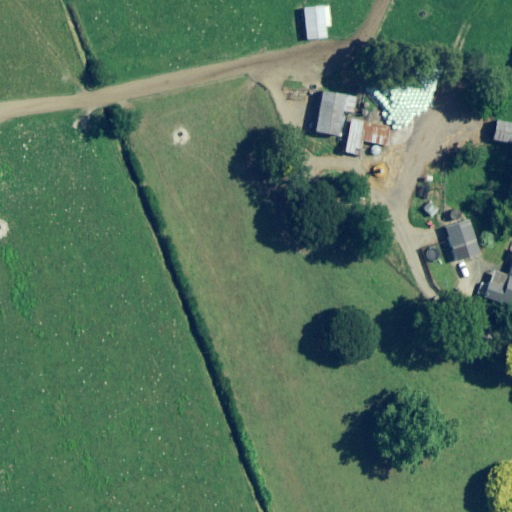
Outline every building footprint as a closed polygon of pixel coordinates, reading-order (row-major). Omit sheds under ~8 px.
[(332,28),(330,7),(302,10),(305,42),(326,39),(325,29),(332,28)] [(356,99),(318,93),(312,133),(336,137),(341,112),(353,114),(356,99)] [(345,154),(360,157),(362,145),(389,150),(393,128),(350,121),(345,154)] [(511,125),(496,122),(492,142),(511,145),(511,125)] [(441,209),(432,200),(423,210),(431,218),(441,209)] [(479,255),(467,222),(444,230),(456,263),(479,255)] [(511,264),(508,276),(494,271),(484,299),(511,308),(511,264)]
